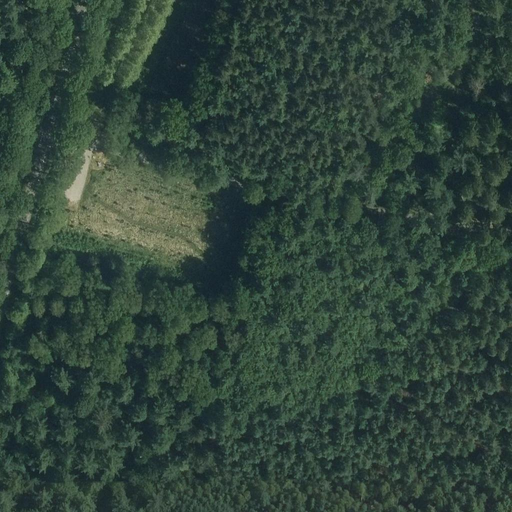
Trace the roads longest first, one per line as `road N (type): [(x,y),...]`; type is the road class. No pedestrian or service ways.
road 1 (unclassified): [(511,234),(282,193),(48,133)]
road 2 (tertiary): [(0,309),(48,133)]
road 3 (tertiary): [(48,133),(85,0)]
road 4 (track): [(11,126),(44,0)]
